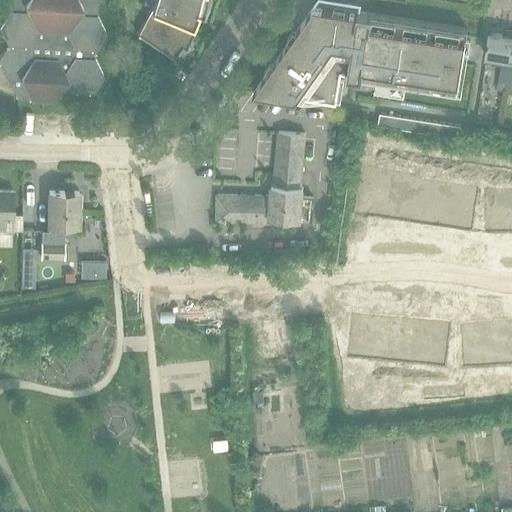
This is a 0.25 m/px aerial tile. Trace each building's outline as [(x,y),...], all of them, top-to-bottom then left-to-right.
[(0,0),(0,38),(9,39),(9,30),(17,31),(18,0),(36,0),(96,4),(95,0),(0,0)] [(154,0),(152,7),(151,7),(151,9),(138,34),(138,33),(137,34),(174,59),(182,47),(186,50),(188,47),(196,29),(198,25),(193,23),(197,12),(202,14),(203,10),(205,0),(154,0)] [(336,104),(340,73),(457,92),(468,29),(372,14),(372,13),(351,10),(352,3),(331,0),(317,0),(308,14),(254,91),(336,104)] [(511,31),(504,30),(503,35),(490,33),(486,57),(502,59),(498,82),(509,84),(511,71),(510,71),(511,61),(511,31)] [(461,125),(381,112),(379,124),(459,137),(461,125)] [(270,217),(300,219),(302,197),(302,188),(300,188),(304,134),(279,132),(274,185),(272,185),(271,196),(271,211),(270,217)] [(461,149),(459,162),(467,163),(469,151),(461,149)] [(469,151),(467,163),(475,164),(477,152),(469,151)] [(477,152),(475,164),(483,165),(485,153),(477,152)] [(485,153),(483,165),(491,167),(493,154),(485,153)] [(493,154),(491,167),(499,168),(501,155),(493,154)] [(501,155),(499,168),(507,169),(509,156),(501,155)] [(363,170),(357,214),(373,216),(380,173),(363,170)] [(380,173),(373,216),(390,219),(396,175),(380,173)] [(396,175),(390,219),(406,221),(412,178),(396,175)] [(412,178),(406,221),(422,224),(429,180),(412,178)] [(185,180),(165,179),(165,195),(184,195),(185,180)] [(151,180),(150,194),(163,196),(164,181),(151,180)] [(429,180),(422,224),(438,226),(445,183),(429,180)] [(445,183),(438,226),(455,229),(461,185),(445,183)] [(461,185),(455,229),(471,231),(478,188),(461,185)] [(502,188),(485,188),(484,232),(501,233),(502,188)] [(511,188),(502,188),(501,233),(511,232),(511,188)] [(0,230),(12,231),(13,191),(0,191),(0,230)] [(78,227),(79,193),(49,192),(48,230),(42,230),(42,242),(41,258),(44,258),(44,269),(60,270),(61,258),(63,258),(63,243),(60,243),(60,226),(78,227)] [(270,217),(271,211),(271,196),(255,196),(217,194),(217,220),(270,222),(270,217)] [(32,267),(21,267),(21,285),(32,285),(32,267)] [(350,312),(346,356),(363,358),(365,336),(381,337),(384,316),(350,312)] [(365,336),(363,358),(396,361),(400,317),(384,316),(381,337),(365,336)] [(400,317),(396,361),(412,363),(414,341),(431,342),(433,321),(400,317)] [(495,343),(478,344),(480,366),(511,364),(511,354),(511,342),(510,320),(493,321),(495,343)] [(414,341),(412,363),(445,366),(450,322),(433,321),(431,342),(414,341)] [(493,321),(460,323),(463,367),(480,366),(478,344),(495,343),(493,321)] [(456,385),(448,386),(449,399),(457,398),(456,385)] [(464,385),(456,385),(457,398),(465,397),(464,385)] [(448,386),(440,387),(441,400),(449,399),(448,386)] [(440,387),(432,388),(433,401),(441,400),(440,387)] [(432,388),(424,388),(425,401),(433,401),(432,388)]
